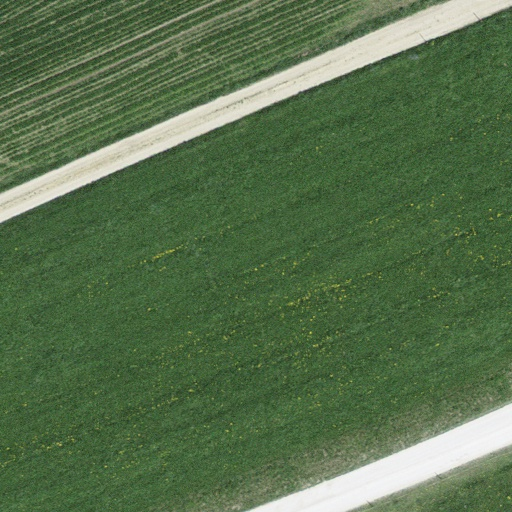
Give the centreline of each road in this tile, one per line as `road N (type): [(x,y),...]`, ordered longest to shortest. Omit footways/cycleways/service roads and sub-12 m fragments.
road 1 (track): [(0,217),(480,0)]
road 2 (unclassified): [(511,425),(299,511)]
